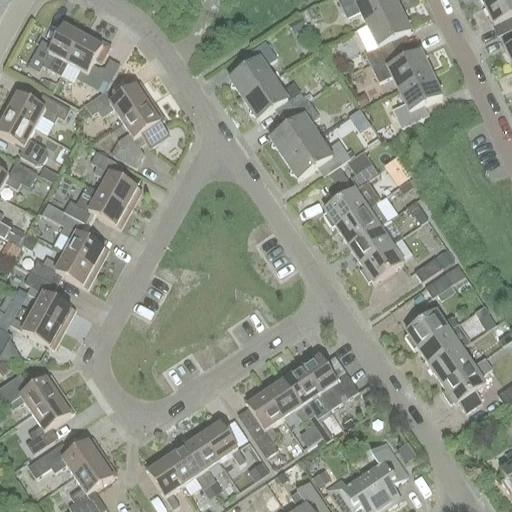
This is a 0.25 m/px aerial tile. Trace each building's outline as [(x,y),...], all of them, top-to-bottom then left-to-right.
[(367,29),(400,13),(393,0),(369,0),(366,2),(364,0),(344,0),(338,3),(348,22),(361,15),(367,29)] [(480,0),(485,10),(504,0),(480,0)] [(511,0),(504,0),(485,10),(494,30),(496,29),(500,39),(511,33),(511,0)] [(317,19),(313,11),(302,16),(306,25),(317,19)] [(370,68),(392,57),(388,47),(410,36),(400,13),(367,29),(378,51),(365,58),(370,68)] [(69,68),(86,36),(67,26),(51,54),(40,49),(28,71),(39,77),(43,71),(49,74),(50,73),(62,79),(68,68),(69,68)] [(86,36),(69,68),(81,75),(77,83),(98,95),(104,84),(90,76),(96,65),(101,68),(111,50),(86,36)] [(244,104),(274,84),(265,71),(277,63),(265,46),(245,60),(251,69),(230,83),(244,104)] [(399,94),(431,78),(420,56),(397,67),(392,57),(370,68),(375,78),(376,78),(379,85),(392,79),(399,94)] [(431,78),(399,94),(406,108),(393,114),(402,133),(424,122),(419,112),(442,101),(431,78)] [(287,118),(306,104),(294,87),(282,95),(274,84),(244,104),(258,125),(279,110),(285,120),(287,118)] [(114,114),(122,126),(152,106),(140,87),(113,105),(106,95),(85,109),(92,120),(98,116),(102,122),(114,114)] [(3,115),(35,133),(42,120),(55,127),(58,121),(65,125),(71,113),(49,101),(43,112),(14,96),(3,115)] [(285,164),(318,141),(310,128),(320,122),(306,104),(287,118),(294,128),(271,143),(285,164)] [(152,106),(122,126),(130,138),(118,146),(111,159),(136,173),(144,159),(140,152),(146,148),(150,153),(169,140),(160,127),(165,124),(152,106)] [(29,144),(35,133),(3,115),(0,121),(0,138),(25,152),(20,160),(37,169),(44,167),(48,160),(46,153),(29,144)] [(318,141),(285,164),(299,185),(322,169),(328,178),(351,163),(339,146),(327,154),(318,141)] [(363,155),(347,167),(355,178),(371,167),(363,155)] [(87,190),(131,214),(142,195),(118,181),(123,171),(97,156),(91,167),(97,171),(94,177),(106,184),(100,196),(88,189),(87,190)] [(381,176),(374,165),(371,167),(355,178),(352,180),(359,190),(381,176)] [(0,196),(5,187),(18,194),(21,188),(30,192),(38,178),(17,167),(9,180),(0,175),(0,196)] [(341,172),(331,179),(339,191),(349,184),(341,172)] [(403,199),(413,192),(419,188),(414,181),(399,192),(403,199)] [(121,234),(131,214),(87,190),(80,202),(76,209),(70,205),(64,216),(86,228),(92,218),(121,234)] [(338,233),(367,213),(355,194),(325,215),(338,233)] [(422,214),(415,205),(407,211),(413,220),(415,219),(422,229),(428,224),(422,214)] [(350,251),(379,231),(378,230),(388,223),(377,206),(367,213),(338,233),(350,251)] [(98,274),(109,255),(80,239),(86,228),(64,216),(49,208),(42,219),(64,231),(61,237),(73,244),(66,257),(98,274)] [(362,269),(391,249),(379,231),(350,251),(362,269)] [(391,249),(362,269),(374,288),(404,268),(391,249)] [(437,262),(444,272),(456,264),(448,254),(437,262)] [(87,294),(98,274),(66,257),(60,269),(47,262),(44,268),(37,265),(31,276),(57,291),(63,280),(87,294)] [(444,272),(437,262),(415,276),(422,287),(444,272)] [(51,301),(57,291),(31,276),(25,288),(31,291),(27,297),(40,304),(33,317),(65,334),(76,315),(51,301)] [(454,288),(447,278),(425,292),(433,303),(454,288)] [(12,303),(20,307),(25,297),(18,293),(17,295),(12,303)] [(19,308),(11,304),(7,311),(7,312),(8,313),(15,316),(19,308)] [(447,324),(441,323),(436,316),(407,336),(409,339),(406,341),(414,354),(417,352),(419,355),(449,335),(458,329),(453,321),(447,324)] [(54,354),(65,334),(33,317),(26,329),(14,322),(10,329),(23,336),(22,336),(54,354)] [(10,339),(0,333),(0,347),(4,350),(10,339)] [(431,373),(461,353),(460,351),(449,335),(419,355),(431,373)] [(498,344),(503,351),(511,344),(511,342),(508,337),(498,344)] [(443,391),(473,370),(461,353),(431,373),(443,391)] [(318,357),(299,369),(329,414),(347,402),(348,404),(359,397),(346,377),(336,384),(318,357)] [(473,370),(443,391),(456,409),(459,408),(466,418),(482,406),(475,396),(486,389),(481,382),(493,374),(485,362),(473,370)] [(317,422),(329,414),(299,369),(281,381),(309,423),(320,440),(326,435),(317,422)] [(33,418),(63,398),(50,380),(31,393),(21,379),(0,392),(0,402),(6,412),(9,409),(13,415),(25,407),(33,418)] [(303,428),(309,423),(281,381),(263,393),(283,423),(295,416),(303,428)] [(511,389),(498,399),(505,410),(511,405),(511,389)] [(272,431),(283,423),(263,393),(245,406),(263,433),(252,441),(266,463),(278,455),(274,447),(280,443),(272,431)] [(63,398),(33,418),(41,430),(29,438),(33,444),(26,448),(34,459),(54,445),(48,435),(75,417),(63,398)] [(200,436),(220,466),(232,458),(240,470),(246,466),(238,454),(218,423),(200,436)] [(208,474),(220,466),(200,436),(182,448),(210,490),(216,486),(208,474)] [(75,481),(105,461),(93,443),(65,461),(58,451),(28,471),(36,483),(52,473),(55,478),(67,470),(75,481)] [(408,445),(396,452),(402,463),(414,456),(408,445)] [(204,494),(210,490),(182,448),(164,460),(184,490),(196,482),(204,494)] [(363,481),(383,511),(389,511),(402,504),(393,492),(408,481),(386,448),(372,458),(380,469),(363,481)] [(511,468),(501,476),(506,483),(501,486),(511,501),(511,452),(505,457),(511,468)] [(172,498),(184,490),(164,460),(145,472),(165,503),(172,511),(176,511),(180,510),(172,498)] [(105,461),(75,481),(82,492),(70,500),(75,508),(69,511),(105,511),(94,495),(117,480),(105,461)] [(383,511),(363,481),(347,492),(342,484),(327,494),(338,511),(383,511)] [(325,511),(309,487),(297,495),(298,496),(291,501),(297,511),(325,511)]
